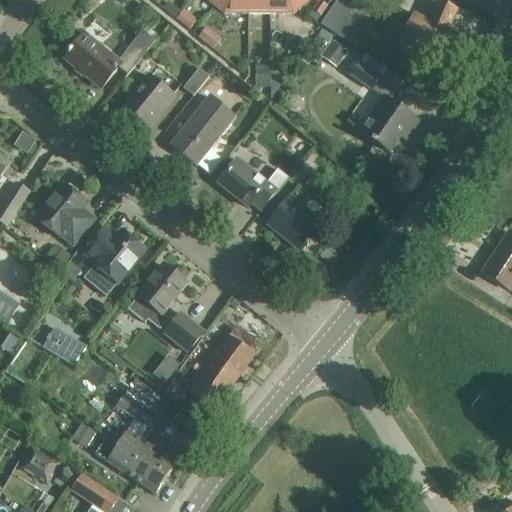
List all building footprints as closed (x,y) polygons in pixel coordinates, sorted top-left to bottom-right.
[(224,14),(247,14),(246,0),(220,0),(215,7),(224,14)] [(246,0),(247,14),(273,14),(272,0),(246,0)] [(272,0),(273,14),(290,14),(301,8),(295,0),(272,0)] [(312,0),(295,0),(301,8),(312,2),(312,0)] [(311,12),(320,17),(327,7),(319,1),(311,12)] [(168,2),(163,9),(162,9),(176,19),(182,12),(168,2)] [(413,14),(400,45),(452,70),(466,40),(448,31),(457,12),(437,2),(431,14),(428,21),(413,14)] [(340,5),(326,27),(338,35),(352,13),(340,5)] [(176,19),(175,20),(189,31),(197,22),(183,10),(182,12),(176,19)] [(484,26),(476,11),(463,18),(471,33),(484,26)] [(205,28),(196,39),(212,51),(220,41),(205,28)] [(322,29),(318,36),(328,43),(333,36),(322,29)] [(144,32),(128,51),(141,61),(144,58),(157,43),(156,43),(144,32)] [(102,90),(122,64),(119,61),(85,34),(72,50),(70,49),(67,52),(69,54),(64,59),(102,90)] [(349,52),(332,41),(321,57),(337,68),(349,52)] [(141,61),(137,65),(141,68),(147,61),(144,58),(141,61)] [(294,64),(285,58),(277,69),(287,75),(294,64)] [(381,78),(360,63),(351,75),(372,91),(383,99),(384,98),(389,102),(403,82),(386,70),(381,78)] [(257,69),(257,92),(271,92),(271,69),(257,69)] [(271,92),(271,102),(287,80),(271,69),(271,92)] [(210,78),(200,70),(184,90),(194,98),(210,78)] [(174,96),(149,76),(124,108),(149,128),(174,96)] [(209,98),(171,146),(197,167),(198,166),(210,176),(222,161),(210,151),(236,119),(209,98)] [(389,102),(384,98),(383,99),(359,132),(390,153),(414,119),(389,102)] [(0,180),(3,177),(10,165),(0,158),(0,180)] [(237,162),(218,185),(248,209),(252,204),(262,212),(288,179),(278,171),(267,185),(237,162)] [(30,193),(16,184),(0,208),(0,223),(7,228),(30,193)] [(66,187),(64,186),(36,220),(60,239),(61,237),(74,247),(95,221),(82,211),(87,205),(77,196),(77,191),(70,185),(66,187)] [(290,199),(268,225),(283,237),(285,235),(302,249),(300,251),(301,252),(328,219),(327,214),(315,203),(309,204),(304,211),(290,199)] [(116,239),(104,228),(83,255),(95,265),(94,266),(94,267),(84,280),(106,297),(116,285),(117,285),(145,251),(122,232),(116,239)] [(511,287),(511,235),(509,234),(497,252),(501,255),(487,276),(509,292),(511,287)] [(57,246),(47,258),(61,270),(71,258),(57,246)] [(341,259),(327,247),(318,258),(332,270),(341,259)] [(78,274),(68,266),(63,273),(72,280),(78,274)] [(187,285),(163,266),(128,310),(145,324),(148,321),(160,331),(168,320),(162,315),(187,285)] [(20,305),(0,291),(0,319),(8,325),(20,305)] [(204,333),(181,315),(164,336),(187,355),(204,333)] [(255,356),(229,337),(217,353),(189,393),(215,411),(255,356)] [(84,353),(59,338),(50,353),(74,367),(84,353)] [(176,376),(165,393),(181,404),(188,394),(180,389),(185,382),(176,376)] [(159,454),(140,442),(156,416),(123,396),(116,408),(135,420),(126,434),(125,433),(117,447),(166,479),(176,465),(159,454)] [(195,410),(184,426),(197,436),(209,420),(195,410)] [(87,449),(88,447),(95,451),(102,440),(95,436),(96,434),(82,425),(72,440),(87,449)] [(106,464),(139,484),(156,495),(166,479),(117,447),(105,440),(95,456),(106,464)] [(64,459),(70,450),(59,442),(53,451),(64,459)] [(31,447),(18,470),(23,473),(24,472),(33,477),(32,478),(39,482),(39,481),(43,483),(43,484),(48,487),(61,464),(31,447)] [(80,477),(72,489),(106,511),(107,511),(116,500),(80,477)]
